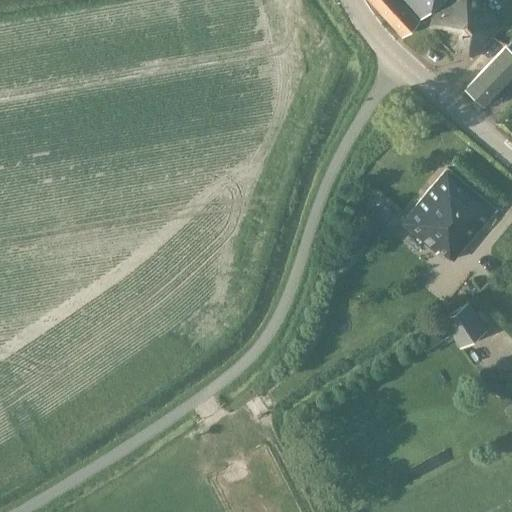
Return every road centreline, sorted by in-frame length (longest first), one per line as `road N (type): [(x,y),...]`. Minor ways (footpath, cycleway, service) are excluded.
road 1 (unclassified): [(17,511),(199,397),(263,341),(325,179),(398,60)]
road 2 (unclassified): [(511,156),(398,60)]
